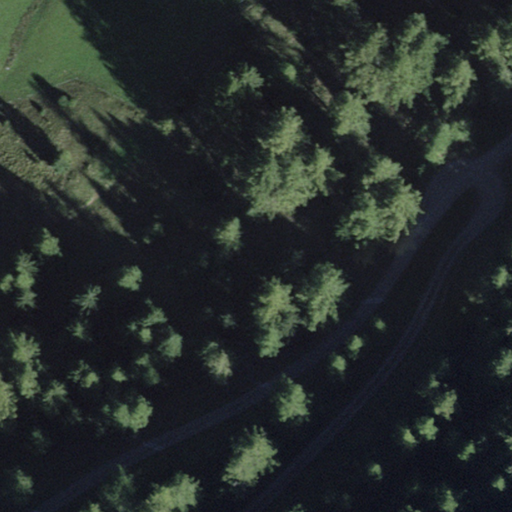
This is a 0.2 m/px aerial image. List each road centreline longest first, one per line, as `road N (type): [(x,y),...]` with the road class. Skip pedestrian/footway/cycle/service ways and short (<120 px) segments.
road 1 (track): [(43,511),(221,414),(339,337),(381,293),(447,170),(472,164)]
road 2 (track): [(252,511),(321,446),(480,228),(493,184),(472,164)]
